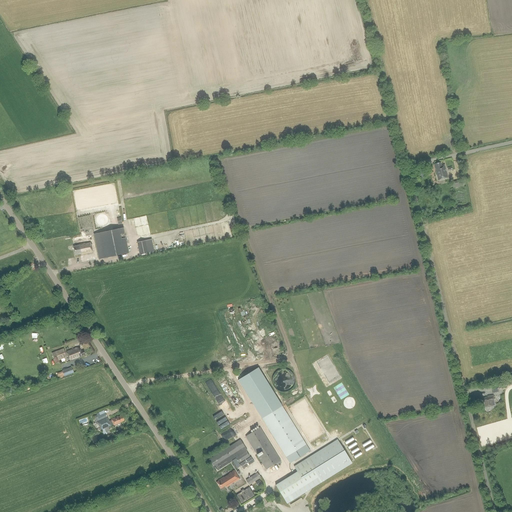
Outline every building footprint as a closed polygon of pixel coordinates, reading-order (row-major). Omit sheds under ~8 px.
[(434,164),(435,169),(436,169),(436,171),(438,180),(448,178),(445,165),(442,165),(441,162),(434,164)] [(80,216),(81,229),(93,228),(91,215),(80,216)] [(125,234),(124,228),(94,234),(99,260),(129,253),(126,238),(125,238),(124,234),(125,234)] [(93,252),(92,249),(91,243),(81,245),(80,242),(86,241),(85,238),(78,240),(78,242),(77,243),(78,246),(73,247),(75,255),(81,254),(81,255),(93,252)] [(152,239),(139,242),(141,254),(154,252),(152,239)] [(80,347),(67,352),(66,352),(70,362),(80,358),(80,356),(85,355),(83,351),(81,352),(80,347)] [(64,349),(55,352),(52,353),(55,363),(60,362),(59,360),(67,357),(64,349)] [(72,367),(62,371),(63,373),(59,374),(60,377),(64,376),(74,373),(72,367)] [(258,368),(238,380),(286,458),(306,445),(258,368)] [(207,384),(218,401),(223,397),(212,381),(207,384)] [(201,383),(195,387),(215,420),(221,417),(201,383)] [(488,398),(483,399),(484,403),(485,402),(486,407),(495,406),(494,399),(493,396),(488,396),(488,398)] [(97,415),(94,416),(97,422),(107,417),(104,410),(99,413),(96,414),(97,415)] [(121,425),(120,423),(125,421),(122,415),(118,417),(118,416),(111,420),(111,421),(109,422),(107,417),(97,422),(101,431),(108,428),(111,426),(111,425),(113,424),(114,426),(116,424),(117,427),(121,425)] [(260,427),(245,437),(266,470),(281,461),(260,427)] [(352,464),(337,439),(294,466),(297,472),(275,485),(287,504),(352,464)] [(240,440),(209,460),(214,467),(218,470),(232,461),(237,468),(241,466),(239,463),(251,456),(240,440)] [(218,481),(216,482),(220,489),(226,486),(227,488),(240,479),(234,470),(218,480),(218,481)] [(246,480),(249,485),(261,478),(258,473),(246,480)] [(241,492),(236,495),(241,504),(254,496),(249,487),(244,490),(243,489),(241,491),(241,492)]
